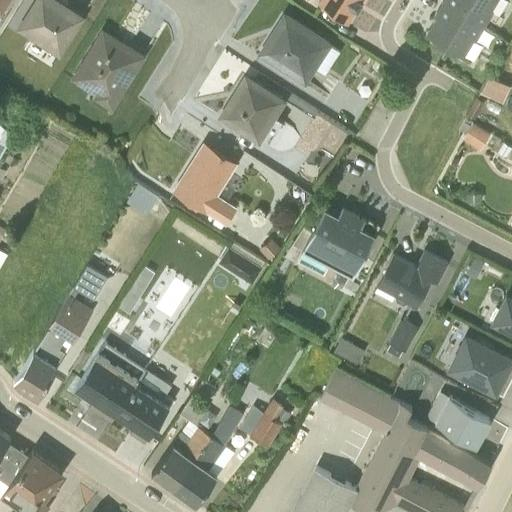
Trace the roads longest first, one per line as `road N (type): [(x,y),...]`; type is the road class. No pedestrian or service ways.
road 1 (residential): [(511,237),(395,176),(383,151),(385,132),(424,57)]
road 2 (residential): [(178,511),(0,397)]
road 3 (residential): [(179,0),(209,19),(165,98)]
